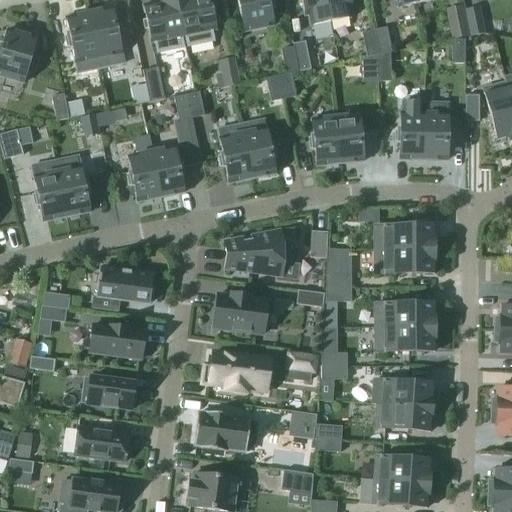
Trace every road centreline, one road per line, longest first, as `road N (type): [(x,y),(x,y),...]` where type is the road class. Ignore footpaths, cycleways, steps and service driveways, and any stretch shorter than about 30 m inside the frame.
road 1 (residential): [(469,207),(460,511)]
road 2 (residential): [(183,227),(385,190),(445,193),(469,207)]
road 3 (residential): [(183,227),(188,276),(156,511)]
road 4 (residential): [(0,267),(183,227)]
